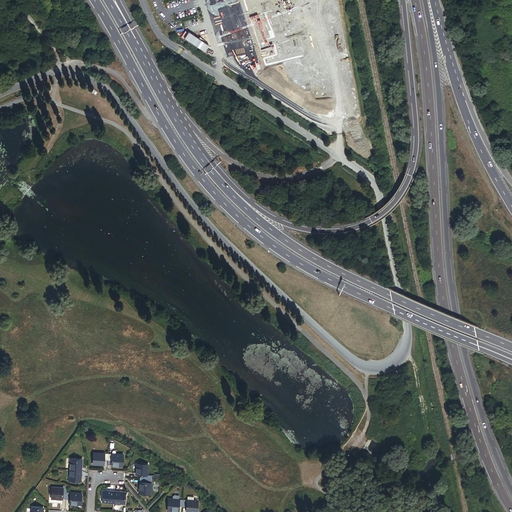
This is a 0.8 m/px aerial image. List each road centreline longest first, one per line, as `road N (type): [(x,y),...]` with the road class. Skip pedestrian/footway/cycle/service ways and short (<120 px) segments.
road 1 (unclassified): [(0,94),(56,71),(96,81),(237,254),(356,362),(397,362),(407,328),(375,185),(177,49),(152,22)]
road 2 (trunk): [(94,0),(167,129),(232,213),(339,285),(511,360)]
road 3 (trunk): [(414,0),(443,300),(474,421),(511,509)]
road 4 (trunk): [(511,491),(487,438),(452,300),(423,0)]
road 5 (trunk): [(404,0),(415,155),(393,202),(369,221),(320,230),(273,217),(175,116)]
road 6 (trunk): [(511,348),(296,249),(212,173),(175,116)]
road 7 (trunk): [(511,207),(478,146),(443,41)]
road 8 (trunk): [(511,182),(481,135),(443,41)]
road 9 (trunk): [(170,109),(107,0)]
road 10 (trunk): [(170,109),(117,0)]
